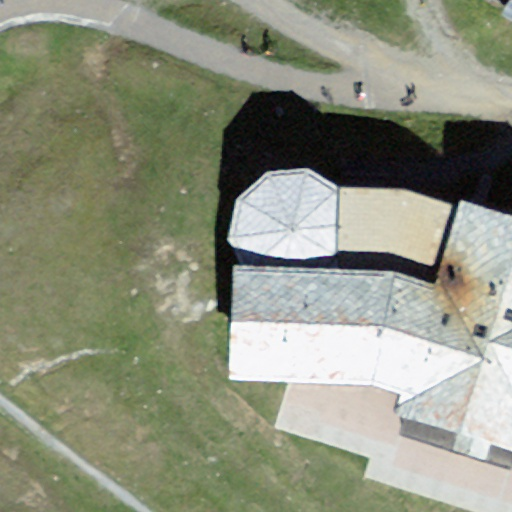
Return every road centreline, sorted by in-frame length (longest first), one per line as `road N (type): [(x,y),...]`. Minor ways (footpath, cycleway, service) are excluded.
road 1 (track): [(511,93),(314,87),(73,0)]
road 2 (track): [(252,0),(354,53),(501,94)]
